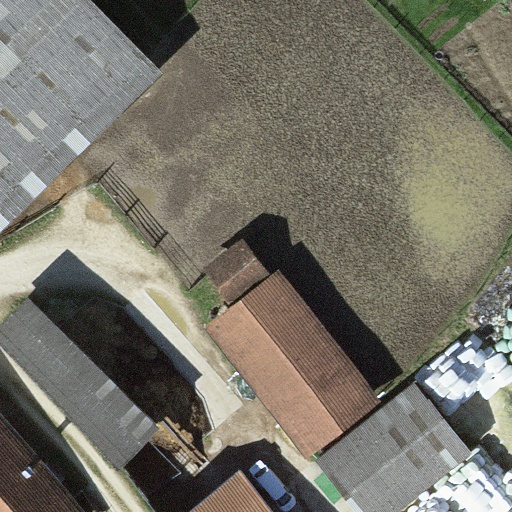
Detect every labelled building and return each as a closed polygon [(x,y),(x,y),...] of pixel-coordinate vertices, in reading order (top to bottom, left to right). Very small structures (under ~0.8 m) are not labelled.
[(103,0),(0,0),(0,219),(164,65),(103,0)] [(296,265),(217,324),(308,445),(387,386),(296,265)] [(45,282),(0,321),(0,331),(118,465),(168,421),(45,282)] [(323,460),(364,511),(387,511),(475,443),(424,380),(323,460)] [(96,511),(0,402),(0,511),(96,511)] [(284,511),(256,476),(210,511),(284,511)]
